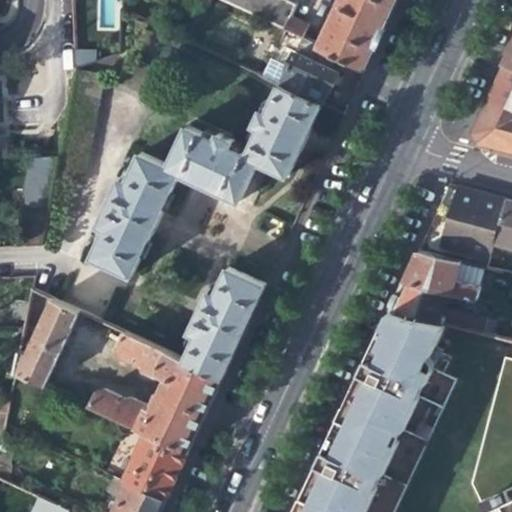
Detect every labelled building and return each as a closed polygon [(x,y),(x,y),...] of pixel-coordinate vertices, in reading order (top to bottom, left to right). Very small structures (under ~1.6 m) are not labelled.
[(215,0),(282,30),(301,39),(308,26),(290,17),(296,6),(283,0),(215,0)] [(342,0),(321,47),(337,54),(366,68),(397,0),(342,0)] [(80,68),(119,55),(120,10),(120,9),(107,10),(102,16),(103,24),(101,24),(96,20),(90,22),(90,30),(80,30),(80,68)] [(261,76),(278,84),(322,104),(330,88),(331,89),(335,80),(338,75),(330,70),(337,54),(321,47),(302,39),(288,68),(269,58),(261,76)] [(511,48),(509,56),(474,132),(477,140),(511,149),(511,48)] [(127,55),(116,79),(141,90),(152,66),(127,55)] [(71,106),(60,159),(56,175),(82,181),(105,75),(76,70),(71,106)] [(305,140),(322,104),(278,84),(266,112),(259,110),(253,126),(259,128),(247,154),(272,165),(271,167),(289,175),(305,140)] [(272,165),(247,154),(230,147),(233,141),(217,133),(213,139),(185,126),(167,165),(182,171),(181,174),(254,206),(264,182),(271,167),(272,165)] [(182,171),(167,165),(141,153),(129,180),(123,178),(100,226),(107,229),(91,264),(125,280),(128,273),(133,275),(181,174),(182,171)] [(31,160),(25,189),(54,188),(56,175),(60,159),(31,160)] [(478,265),(487,268),(493,242),(504,198),(482,192),(458,186),(447,223),(442,244),(480,254),(478,265)] [(20,216),(24,216),(48,215),(54,188),(25,189),(20,216)] [(511,247),(511,200),(504,198),(493,242),(511,247)] [(42,245),(48,215),(24,216),(26,246),(42,245)] [(511,273),(511,247),(493,242),(487,268),(511,273)] [(460,261),(418,250),(412,262),(404,280),(447,290),(477,298),(480,286),(455,280),(460,261)] [(198,336),(187,360),(223,377),(266,283),(230,267),(232,262),(225,259),(191,332),(198,336)] [(443,307),(447,290),(404,280),(399,289),(391,308),(445,322),(477,330),(480,331),(493,334),(496,322),(443,307)] [(23,334),(16,370),(47,385),(81,310),(55,297),(37,340),(23,334)] [(364,511),(378,483),(373,481),(378,469),(384,471),(398,440),(393,438),(397,429),(402,431),(419,395),(414,393),(419,381),(425,383),(439,354),(440,352),(432,349),(445,322),(391,308),(384,323),(388,325),(373,358),(371,358),(368,359),(366,362),(364,366),(365,368),(367,371),(351,404),(348,404),(347,405),(343,409),(343,412),(344,415),(345,416),(330,449),(326,450),(322,454),(322,456),(322,460),(323,463),(309,495),(306,495),(303,497),(302,499),(301,502),(301,505),(302,509),(300,511),(364,511)] [(91,406),(146,432),(189,452),(204,419),(223,377),(187,360),(126,331),(119,347),(121,356),(141,366),(143,371),(155,377),(159,374),(168,378),(151,413),(148,412),(147,408),(131,400),(129,402),(106,391),(97,394),(91,406)] [(511,511),(511,358),(499,355),(468,479),(482,511),(511,511)] [(0,412),(8,412),(11,397),(0,397),(0,412)] [(146,432),(124,481),(166,500),(179,472),(189,452),(146,432)] [(96,467),(110,474),(113,468),(99,461),(96,467)] [(113,511),(160,511),(166,500),(124,481),(116,477),(109,492),(120,497),(113,511)] [(67,511),(68,511),(38,496),(32,511),(33,511),(67,511)]
